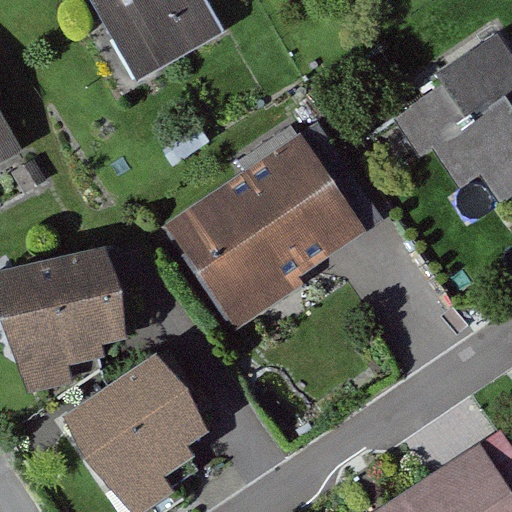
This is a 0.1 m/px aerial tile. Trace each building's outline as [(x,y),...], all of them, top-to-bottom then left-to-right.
[(212,0),(103,0),(148,78),(230,31),(212,0)] [(511,53),(497,30),(427,75),(440,94),(395,124),(418,159),(433,154),(459,194),(477,182),(497,212),(511,202),(511,53)] [(0,103),(0,160),(24,147),(0,103)] [(313,137),(200,219),(267,311),(381,228),(313,137)] [(117,249),(12,265),(27,361),(132,344),(117,249)] [(154,361),(66,420),(128,511),(146,511),(170,497),(162,485),(191,465),(183,453),(206,438),(154,361)] [(511,511),(511,477),(496,452),(403,511),(511,511)]
